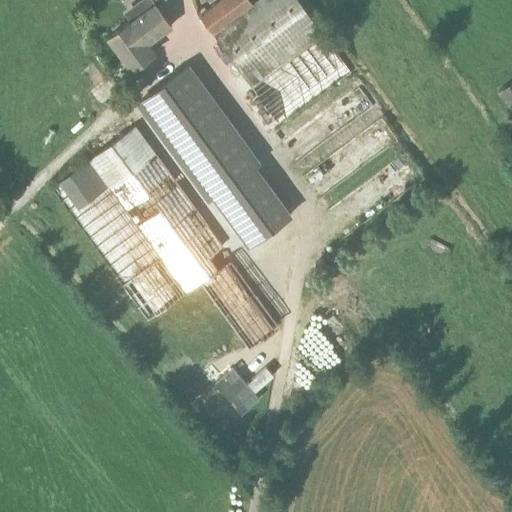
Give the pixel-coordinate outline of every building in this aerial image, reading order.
[(130,21),(108,37),(138,79),(145,73),(139,63),(155,52),(148,43),(170,27),(150,0),(141,0),(132,7),(134,10),(126,15),(130,21)] [(249,0),(220,0),(200,15),(212,32),(252,3),(249,0)] [(273,60),(246,80),(299,150),(326,130),(273,60)] [(135,84),(130,77),(124,82),(129,88),(135,84)] [(511,80),(511,79),(499,88),(511,104),(511,80)] [(108,83),(102,89),(110,97),(112,100),(118,95),(116,92),(108,83)] [(337,143),(333,136),(287,164),(294,175),(310,166),(324,189),(398,144),(391,132),(394,130),(384,114),(337,143)] [(198,182),(170,202),(219,269),(247,247),(198,182)] [(233,372),(205,391),(236,428),(263,410),(253,401),(272,388),(265,376),(247,391),(233,372)]
